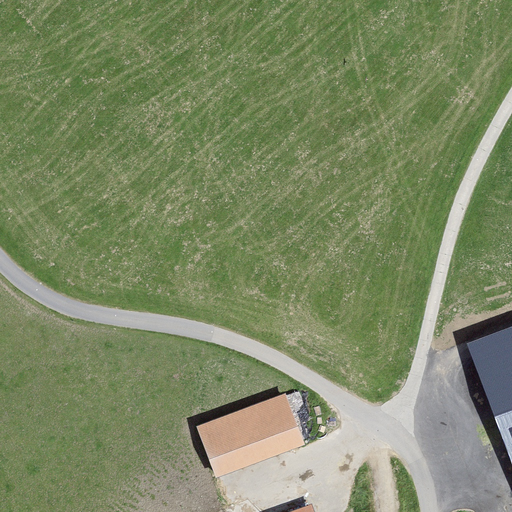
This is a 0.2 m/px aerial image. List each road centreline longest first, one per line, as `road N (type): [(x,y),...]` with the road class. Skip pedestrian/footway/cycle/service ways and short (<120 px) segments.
road 1 (track): [(0,258),(56,302),(212,333),(310,378),(400,440),(430,511)]
road 2 (track): [(387,427),(413,381),(464,194),(511,98)]
